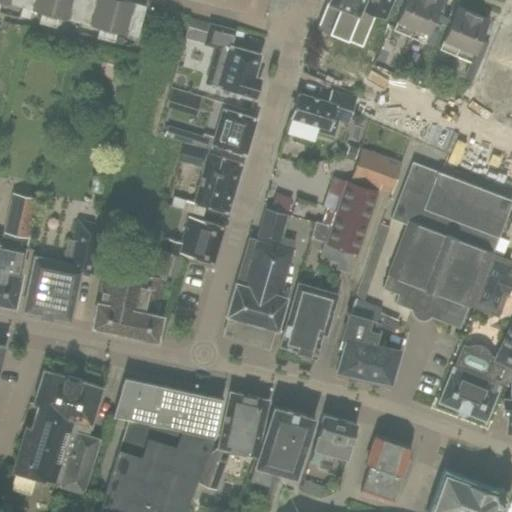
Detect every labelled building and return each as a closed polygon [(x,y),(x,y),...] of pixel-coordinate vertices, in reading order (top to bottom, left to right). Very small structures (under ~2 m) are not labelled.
[(47,24),(53,0),(22,0),(21,6),(32,9),(32,10),(41,12),(38,22),(47,24)] [(53,0),(47,24),(55,26),(58,16),(67,19),(67,18),(79,21),(84,0),(53,0)] [(105,39),(115,0),(84,0),(79,21),(90,24),(99,27),(97,37),(105,39)] [(130,0),(115,0),(105,39),(114,41),(116,31),(125,33),(126,33),(138,36),(145,5),(133,2),(134,1),(130,0)] [(327,0),(317,26),(362,44),(375,12),(385,16),(391,0),(327,0)] [(409,35),(423,0),(396,0),(395,4),(402,7),(392,29),(409,35)] [(423,0),(409,35),(425,42),(434,20),(441,23),(444,15),(437,12),(437,11),(442,0),(423,0)] [(444,15),(441,23),(448,26),(439,48),(455,55),(473,11),(457,5),(451,17),(451,18),(444,15)] [(477,46),(480,38),(482,34),(489,18),(473,11),(455,55),(470,61),(474,53),(477,46)] [(231,44),(235,29),(210,22),(204,42),(216,46),(206,82),(255,95),(260,77),(254,75),(261,53),(231,44)] [(477,46),(484,49),(488,41),(480,38),(477,46)] [(481,56),(484,49),(477,46),(474,53),(481,56)] [(478,64),(481,56),(474,53),(470,61),(478,64)] [(475,72),(478,64),(470,61),(467,69),(475,72)] [(472,80),(475,72),(467,69),(464,77),(472,80)] [(290,116),(320,125),(319,130),(334,135),(339,119),(349,122),(357,97),(334,90),(331,101),(298,91),(290,116)] [(212,143),(246,153),(257,117),(223,107),(212,143)] [(189,142),(192,132),(167,125),(165,135),(183,140),(189,142)] [(189,142),(206,146),(209,137),(192,132),(189,142)] [(229,211),(244,162),(208,151),(210,147),(206,146),(189,142),(183,140),(178,160),(202,166),(192,200),(174,195),(171,206),(183,209),(203,216),(206,205),(207,205),(229,211)] [(355,159),(359,148),(349,145),(346,156),(355,159)] [(401,161),(362,148),(352,178),(391,192),(401,161)] [(471,305),(478,289),(492,251),(511,198),(412,160),(392,213),(408,219),(382,287),(398,293),(394,302),(411,308),(421,312),(430,316),(459,326),(468,304),(471,305)] [(325,242),(357,253),(378,191),(347,180),(331,226),(316,221),(311,236),(326,241),(325,242)] [(271,208),(287,212),(291,196),(276,191),(271,208)] [(1,243),(0,242),(0,304),(15,308),(23,272),(28,273),(31,259),(24,258),(26,248),(16,246),(17,239),(27,242),(37,197),(13,192),(1,243)] [(295,239),(281,235),(287,213),(265,207),(256,238),(250,236),(237,280),(281,293),(293,248),(295,239)] [(214,262),(225,226),(187,215),(180,241),(166,236),(162,249),(183,256),(183,254),(214,262)] [(22,309),(70,320),(81,272),(92,274),(104,224),(78,218),(73,240),(69,239),(64,261),(34,255),(22,309)] [(183,256),(162,249),(155,247),(152,259),(161,261),(159,270),(155,269),(154,275),(146,273),(146,272),(112,265),(112,266),(103,264),(97,300),(92,325),(157,339),(163,314),(158,313),(168,274),(178,277),(183,256)] [(511,258),(492,251),(478,289),(471,305),(499,316),(508,292),(510,293),(511,287),(511,258)] [(289,295),(281,293),(237,280),(237,281),(235,281),(226,315),(230,316),(228,325),(249,331),(247,338),(269,344),(273,329),(278,330),(289,295)] [(297,281),(279,344),(296,348),(295,350),(297,350),(299,355),(309,358),(313,355),(314,356),(321,332),(325,333),(336,293),(297,281)] [(355,297),(353,314),(377,320),(381,307),(355,297)] [(381,321),(377,320),(353,314),(350,324),(346,323),(339,347),(343,348),(336,369),(348,372),(390,381),(400,349),(374,342),(381,321)] [(511,320),(496,356),(490,354),(489,352),(489,350),(487,348),(486,347),(484,345),(481,344),(479,343),(477,343),(474,343),(472,344),(470,345),(468,345),(463,343),(455,362),(453,361),(438,400),(459,408),(464,410),(485,419),(500,381),(505,383),(511,367),(511,320)] [(35,476),(83,491),(99,437),(87,434),(101,386),(44,369),(33,403),(38,404),(32,425),(27,423),(13,470),(16,471),(11,488),(30,494),(35,476)] [(97,511),(182,511),(213,442),(223,396),(181,387),(124,375),(112,412),(128,417),(97,511)] [(511,381),(511,397),(502,397),(501,412),(507,413),(506,431),(511,431),(511,381)] [(230,450),(251,454),(268,399),(229,390),(218,445),(212,451),(199,481),(214,487),(230,450)] [(286,409),(274,406),(249,478),(267,482),(264,497),(270,498),(274,481),(270,480),(274,467),(294,474),(314,415),(301,412),(301,411),(286,407),(286,409)] [(322,413),(310,457),(319,459),(317,466),(326,469),(326,470),(333,472),(342,474),(356,423),(339,418),(339,417),(324,413),(322,413)] [(406,456),(410,445),(374,433),(365,460),(369,462),(360,489),(392,500),(400,473),(405,475),(411,458),(406,456)] [(496,511),(500,502),(499,493),(495,489),(473,482),(445,471),(430,511),(496,511)] [(321,496),(324,486),(304,480),(301,490),(321,496)]
